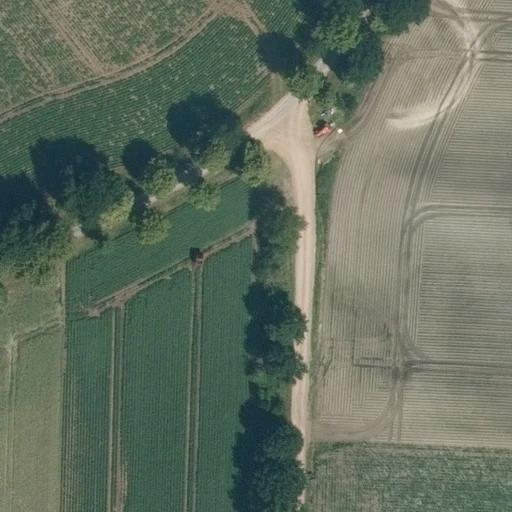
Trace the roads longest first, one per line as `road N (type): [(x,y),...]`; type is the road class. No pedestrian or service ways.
road 1 (residential): [(369,0),(347,43),(265,131),(183,180),(0,264)]
road 2 (track): [(284,115),(304,214),(294,511)]
